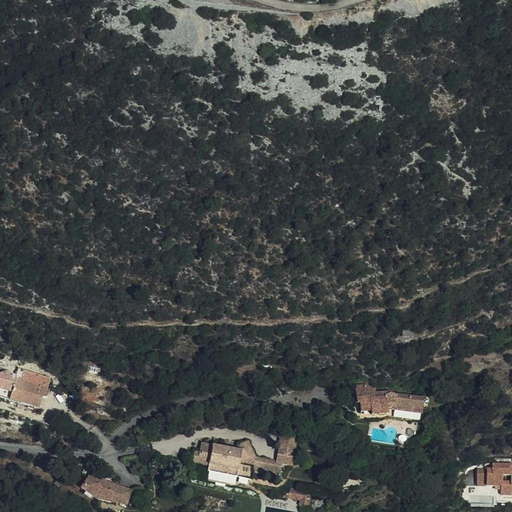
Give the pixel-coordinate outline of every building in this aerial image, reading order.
[(303,384),(299,371),(282,377),(283,382),(287,383),(289,389),(303,384)] [(361,399),(361,403),(362,409),(372,408),(373,412),(389,411),(392,408),(395,408),(423,412),(425,397),(386,391),(386,387),(377,388),(376,383),(367,384),(366,381),(356,382),(358,399),(361,399)] [(0,414),(24,423),(28,412),(32,411),(33,406),(21,401),(22,398),(3,390),(0,390),(0,414)] [(319,428),(310,427),(309,434),(318,436),(319,428)] [(280,442),(296,445),(299,431),(284,428),(280,442)] [(292,460),(296,445),(280,442),(276,457),(255,452),(248,435),(239,438),(241,444),(202,437),(200,446),(194,445),(192,455),(211,459),(210,465),(251,474),(253,466),(279,471),(282,458),(292,460)] [(511,464),(495,463),(495,469),(480,468),(479,485),(502,487),(502,499),(511,499),(511,464)] [(131,499),(136,484),(113,476),(97,466),(86,483),(103,494),(131,499)] [(307,502),(310,487),(290,483),(288,493),(300,495),(299,501),(307,502)]
